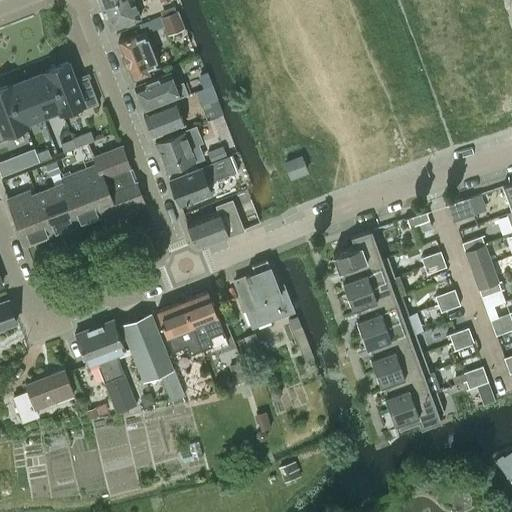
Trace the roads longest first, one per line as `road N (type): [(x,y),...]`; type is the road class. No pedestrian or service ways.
road 1 (residential): [(183,271),(73,0)]
road 2 (residential): [(183,271),(39,324),(0,220)]
road 3 (residential): [(183,271),(427,181)]
road 4 (residential): [(500,384),(427,181)]
